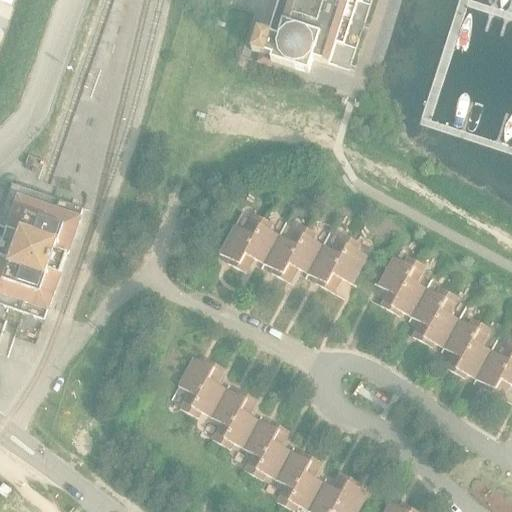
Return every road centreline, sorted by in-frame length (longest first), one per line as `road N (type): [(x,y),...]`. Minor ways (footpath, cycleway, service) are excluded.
road 1 (unclassified): [(0,148),(31,115),(74,0)]
road 2 (unclassified): [(110,511),(0,429)]
